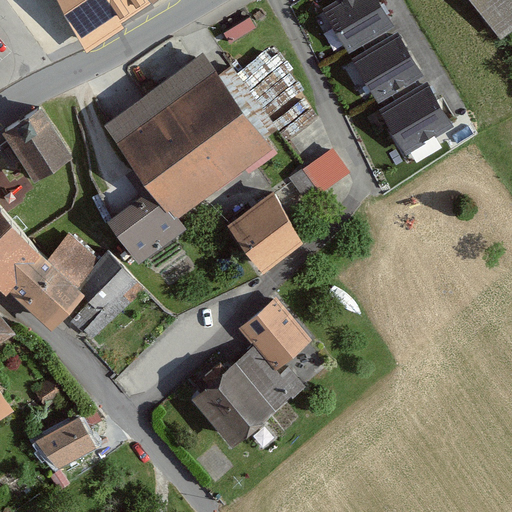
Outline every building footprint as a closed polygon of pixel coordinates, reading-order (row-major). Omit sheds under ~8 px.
[(82,39),(138,0),(60,0),(61,2),(64,9),(82,39)] [(376,0),(343,0),(328,10),(349,45),(389,21),(376,0)] [(511,0),(476,0),(500,31),(511,22),(511,0)] [(398,35),(357,59),(378,95),(419,71),(398,35)] [(138,256),(183,223),(170,206),(278,128),(232,66),(217,75),(201,54),(108,122),(155,186),(111,219),(138,256)] [(427,85),(384,110),(406,147),(449,122),(427,85)] [(5,129),(36,177),(71,154),(40,106),(5,129)] [(310,197),(347,170),(332,149),(295,176),(310,197)] [(234,223),(264,264),(300,237),(275,192),(234,223)] [(0,243),(18,226),(0,204),(0,243)] [(78,285),(50,260),(39,250),(18,226),(0,243),(0,280),(5,285),(9,282),(48,318),(78,285)] [(50,260),(78,285),(95,262),(66,241),(50,260)] [(109,249),(78,285),(92,299),(73,319),(84,329),(86,327),(92,335),(144,286),(109,249)] [(276,364),(307,338),(275,299),(243,325),(276,364)] [(0,335),(10,329),(0,316),(0,335)] [(200,396),(233,435),(287,389),(292,394),(302,385),(287,368),(278,375),(256,348),(228,371),(220,362),(205,375),(213,384),(200,396)] [(57,462),(93,442),(85,428),(101,419),(94,407),(37,439),(57,462)]
